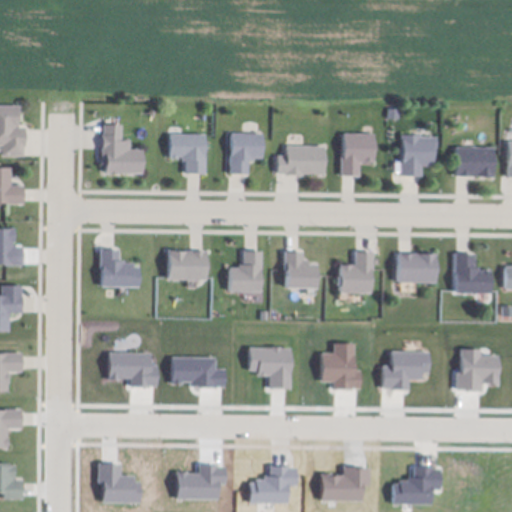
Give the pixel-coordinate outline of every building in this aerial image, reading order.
[(0,100),(18,100),(18,113),(16,113),(16,120),(13,120),(13,122),(24,122),(24,141),(22,141),(22,150),(0,150),(0,100)] [(397,104),(397,114),(386,114),(386,104),(397,104)] [(100,158),(100,129),(101,129),(101,119),(119,119),(119,134),(128,134),(128,144),(141,144),(141,168),(116,167),(116,168),(109,168),(109,167),(103,167),(103,165),(104,158),(100,158)] [(229,127),(260,128),(260,152),(250,152),(250,155),(246,155),(246,168),(228,168),(228,148),(229,148),(229,127)] [(341,128),(372,129),(372,135),(374,135),(374,145),(371,145),(371,156),(358,156),(357,170),(339,170),(339,150),(341,150),(341,128)] [(167,129),(203,129),(203,150),(203,168),(184,168),(184,155),(180,155),(180,151),(177,151),(177,153),(168,153),(168,151),(167,151),(167,129)] [(419,171),(400,171),(400,157),(401,157),(401,135),(400,135),(400,129),(419,129),(419,132),(435,132),(435,144),(432,144),(432,160),(419,160),(419,171)] [(284,141),(322,141),(322,169),(302,169),(302,170),(298,170),(298,172),(286,171),(286,170),(283,170),(283,168),(275,168),(276,151),(284,151),(284,141)] [(454,142),(492,143),(492,172),(454,172),(454,142)] [(22,180),(22,199),(4,199),(4,197),(0,197),(0,162),(9,162),(9,180),(22,180)] [(0,259),(0,224),(8,224),(8,223),(14,223),(13,238),(12,238),(12,242),(21,242),(21,261),(4,261),(4,259),(0,259)] [(137,282),(101,282),(101,263),(99,263),(99,244),(118,244),(118,255),(123,255),(123,258),(131,258),(131,262),(137,262),(137,282)] [(204,275),(167,275),(167,245),(180,245),(180,246),(204,246),(204,275)] [(259,287),(228,286),(228,263),(237,263),(237,259),(241,259),(242,245),(260,246),(260,265),(259,265),(259,287)] [(314,281),(285,281),(285,264),(283,264),(283,246),(301,246),(301,254),(305,254),(305,258),(314,258),(314,281)] [(369,287),(338,287),(338,280),(336,280),(336,271),(338,271),(338,259),(351,259),(351,260),(353,260),(353,247),(371,247),(371,265),(369,265),(369,287)] [(433,277),(396,277),(396,248),(419,248),(435,248),(435,251),(433,251),(433,277)] [(489,288),(454,288),(454,268),(453,268),(453,249),(473,249),(473,262),(476,262),(476,266),(480,266),(480,265),(489,265),(489,288)] [(511,283),(503,284),(503,262),(511,262),(511,260),(511,283)] [(0,327),(0,291),(1,291),(1,281),(21,281),(21,309),(8,309),(8,327),(0,327)] [(0,387),(0,348),(21,348),(21,367),(8,367),(8,378),(7,378),(7,387),(0,387)] [(0,443),(0,405),(20,405),(20,424),(6,424),(6,443),(0,443)] [(0,489),(0,459),(7,459),(7,460),(13,460),(13,473),(11,473),(11,475),(21,475),(21,495),(1,495),(1,489),(0,489)]
